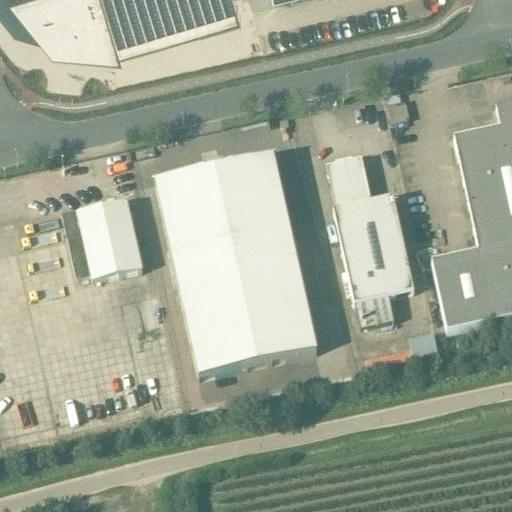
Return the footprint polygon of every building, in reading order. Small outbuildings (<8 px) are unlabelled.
[(103,0),(9,0),(52,53),(58,43),(61,45),(59,49),(67,54),(70,49),(80,56),(122,60),(103,0)] [(446,339),(511,324),(511,111),(495,115),(500,135),(453,145),(478,258),(431,269),(446,339)] [(316,359),(273,163),(155,189),(199,385),(316,359)] [(392,205),(334,218),(354,311),(355,311),(361,336),(393,328),(388,304),(413,298),(392,205)] [(142,278),(126,209),(76,212),(77,216),(61,219),(76,286),(91,282),(92,289),(142,278)] [(399,346),(404,367),(429,361),(424,340),(399,346)]
